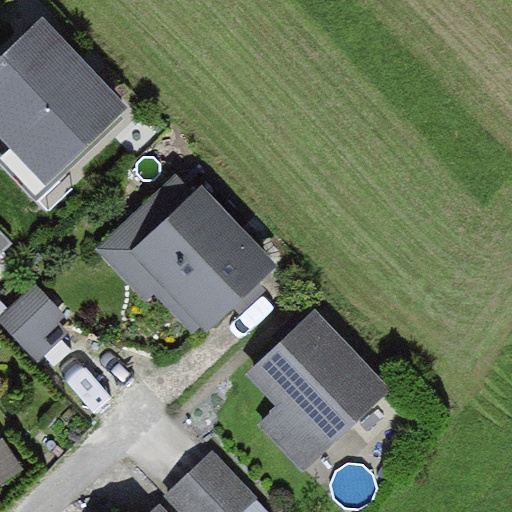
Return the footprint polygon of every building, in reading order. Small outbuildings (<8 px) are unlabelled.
[(41,18),(0,55),(0,135),(47,187),(128,112),(41,18)] [(199,197),(131,262),(203,337),(271,273),(199,197)] [(0,231),(0,257),(13,245),(0,231)] [(40,287),(3,321),(42,362),(73,334),(64,324),(70,319),(40,287)] [(311,318),(240,380),(312,462),(383,401),(311,318)] [(214,452),(165,501),(175,511),(244,511),(259,498),(214,452)]
